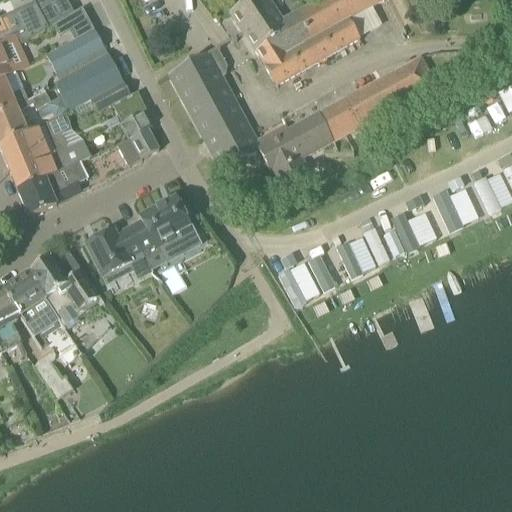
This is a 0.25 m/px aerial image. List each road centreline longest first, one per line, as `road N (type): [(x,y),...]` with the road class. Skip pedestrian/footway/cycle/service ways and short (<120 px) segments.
road 1 (unclassified): [(24,242),(185,159),(107,0)]
road 2 (track): [(511,44),(409,48),(270,120),(239,63)]
road 3 (track): [(235,241),(308,241),(511,143)]
